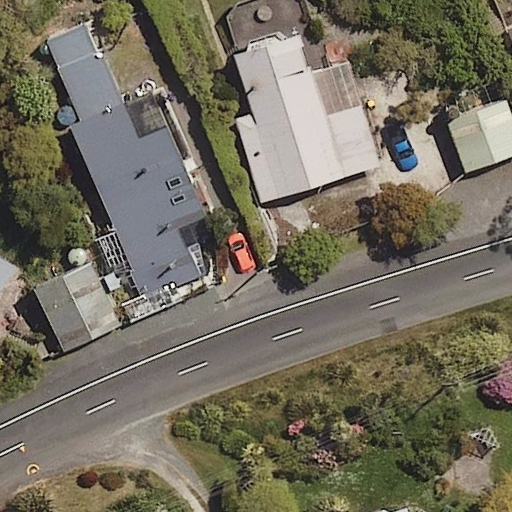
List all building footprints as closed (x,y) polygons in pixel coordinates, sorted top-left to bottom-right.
[(321,70),(301,0),(266,0),(227,11),(256,113),(240,118),(263,200),(382,167),(352,61),(321,70)] [(129,108),(93,22),(50,40),(84,122),(75,126),(147,298),(201,275),(188,244),(217,232),(160,95),(129,108)] [(511,155),(511,107),(501,79),(443,101),(469,171),(511,155)] [(0,291),(16,267),(0,256),(0,291)] [(98,298),(85,303),(81,292),(65,298),(56,275),(39,282),(66,350),(99,337),(91,317),(104,312),(98,298)]
